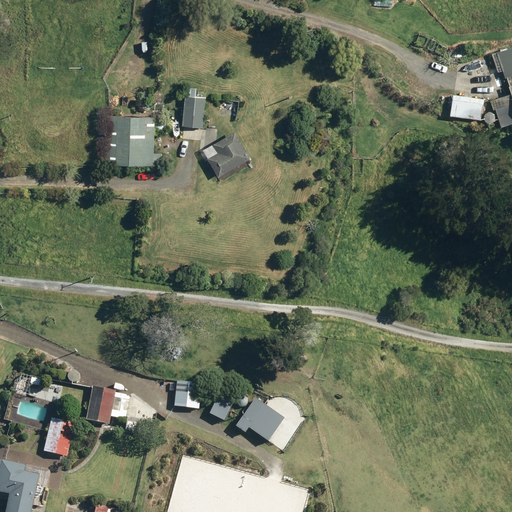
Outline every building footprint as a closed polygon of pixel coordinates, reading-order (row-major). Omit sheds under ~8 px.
[(468,47),(454,48),(455,59),(469,57),(468,47)] [(511,122),(511,47),(500,51),(507,76),(509,76),(511,84),(511,85),(511,86),(511,93),(507,95),(510,104),(498,107),(504,125),(511,122)] [(396,71),(390,67),(386,73),(393,77),(396,71)] [(186,95),(184,125),(204,127),(207,97),(196,96),(197,87),(190,87),(189,95),(186,95)] [(452,114),(482,118),(485,98),(455,94),(452,114)] [(155,152),(156,116),(108,115),(107,164),(162,165),(163,152),(155,152)] [(209,157),(220,176),(253,157),(237,131),(215,143),(219,151),(209,157)] [(44,379),(33,377),(31,384),(42,386),(44,379)] [(204,385),(178,382),(175,406),(201,409),(204,385)] [(94,387),(87,420),(110,425),(112,417),(127,420),(131,396),(116,393),(117,391),(94,387)] [(239,397),(226,390),(214,411),(227,419),(239,397)] [(248,435),(251,430),(269,442),(275,433),(278,435),(284,427),(281,425),(283,421),(264,408),(266,406),(257,400),(245,418),(244,417),(237,427),(248,435)] [(129,415),(127,430),(152,434),(154,419),(129,415)] [(53,418),(45,451),(68,457),(76,423),(53,418)] [(7,511),(33,511),(41,475),(26,472),(28,465),(3,460),(0,473),(0,492),(11,495),(7,511)]
